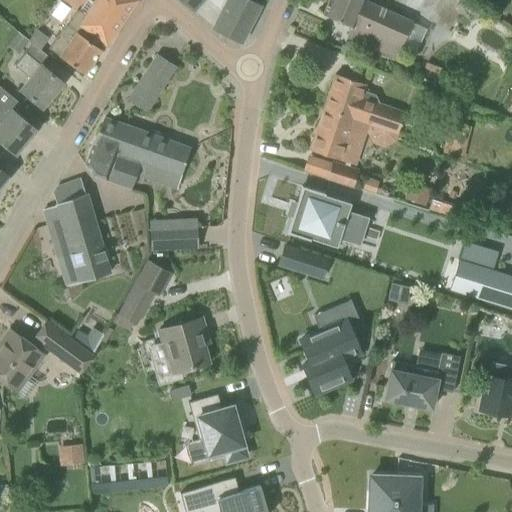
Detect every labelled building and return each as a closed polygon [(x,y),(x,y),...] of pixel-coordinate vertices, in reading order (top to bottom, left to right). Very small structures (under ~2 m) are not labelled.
[(80,25),(105,42),(106,43),(136,1),(134,0),(96,0),(95,3),(91,0),(72,0),(70,5),(76,9),(77,8),(86,15),(80,25)] [(241,43),(260,6),(248,0),(226,0),(222,8),(209,0),(180,0),(213,27),(212,28),(241,43)] [(426,30),(411,23),(411,22),(365,1),(366,1),(364,0),(328,0),(322,14),(352,28),(347,37),(395,59),(401,48),(415,54),(426,30)] [(100,49),(105,42),(80,25),(86,15),(77,8),(76,9),(48,48),(84,74),(101,50),(100,49)] [(38,50),(39,49),(47,38),(36,29),(28,40),(27,41),(28,41),(38,50)] [(27,41),(28,40),(17,32),(7,46),(18,55),(28,41),(27,41)] [(41,66),(40,66),(25,53),(15,65),(31,78),(21,91),(41,107),(62,83),(41,66)] [(135,88),(154,100),(175,67),(156,55),(135,88)] [(323,109),(369,125),(397,135),(405,112),(379,103),(375,95),(363,91),(365,84),(335,74),(323,109)] [(0,142),(15,154),(35,130),(15,113),(21,105),(0,87),(0,121),(1,122),(0,124),(0,142)] [(323,109),(309,149),(346,162),(352,146),(361,149),(369,125),(323,109)] [(126,125),(104,117),(91,145),(92,145),(85,165),(92,176),(103,180),(106,181),(126,125)] [(463,158),(471,128),(450,122),(442,152),(463,158)] [(130,189),(139,162),(180,177),(190,148),(126,125),(106,181),(130,189)] [(351,188),(356,171),(333,164),(327,180),(351,188)] [(65,285),(109,272),(86,193),(84,194),(80,179),(57,188),(53,194),(56,205),(44,209),(54,240),(52,241),(65,285)] [(408,184),(405,199),(426,203),(429,188),(408,184)] [(314,240),(316,234),(338,242),(340,235),(363,243),(371,219),(348,211),(350,205),(327,198),(329,193),(306,185),(295,220),(294,220),(290,233),(297,235),(297,234),(314,240)] [(152,249),(196,247),(195,227),(150,229),(152,249)] [(321,278),(327,259),(284,245),(278,265),(321,278)] [(158,295),(165,281),(169,274),(146,261),(134,281),(153,292),(158,295)] [(511,277),(470,264),(461,292),(511,308),(511,277)] [(116,314),(118,316),(135,324),(153,292),(134,281),(116,314)] [(389,299),(407,300),(408,284),(390,283),(389,299)] [(205,333),(201,318),(159,330),(163,345),(168,343),(172,357),(152,363),(158,383),(178,377),(176,372),(208,363),(200,334),(205,333)] [(349,319),(303,338),(313,360),(306,363),(318,392),(353,378),(345,359),(363,352),(349,319)] [(73,337),(95,348),(103,333),(81,321),(73,337)] [(79,374),(91,358),(43,323),(31,339),(79,374)] [(45,356),(26,342),(9,330),(0,342),(0,344),(1,346),(0,347),(0,378),(12,388),(23,373),(28,377),(45,356)] [(452,392),(459,356),(441,353),(437,370),(414,365),(412,374),(390,370),(384,399),(431,409),(435,389),(452,392)] [(511,410),(511,380),(490,376),(487,393),(482,392),(478,410),(511,417),(511,411),(511,410)] [(169,390),(172,401),(191,395),(188,385),(169,390)] [(187,402),(198,439),(202,437),(207,454),(222,450),(226,462),(245,456),(238,433),(242,432),(242,433),(243,432),(235,404),(234,404),(234,405),(221,409),(216,395),(187,402)] [(83,443),(58,444),(59,463),(84,462),(83,443)] [(89,464),(90,491),(167,488),(166,461),(89,464)] [(404,476),(371,475),(370,494),(375,494),(374,509),(369,508),(368,511),(416,511),(417,504),(417,487),(403,486),(404,476)] [(511,511),(511,481),(506,481),(501,511),(511,511)] [(266,511),(259,486),(213,500),(216,511),(226,511),(237,509),(237,511),(266,511)]
